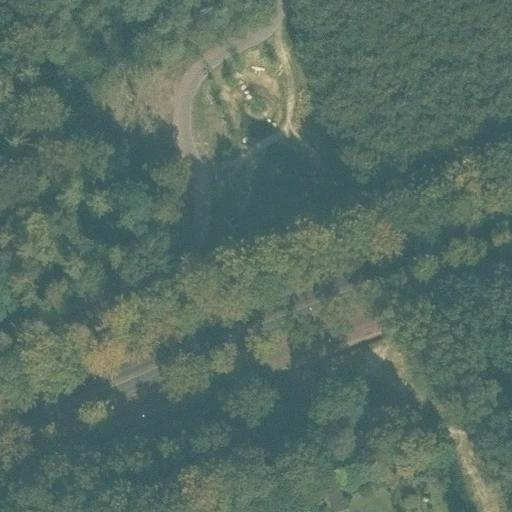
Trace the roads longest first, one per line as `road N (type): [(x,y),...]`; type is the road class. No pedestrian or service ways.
road 1 (secondary): [(0,443),(196,357),(511,239)]
road 2 (secondary): [(511,221),(247,319),(0,424)]
